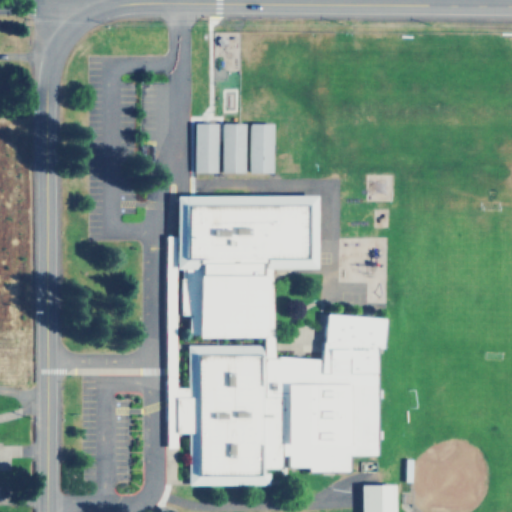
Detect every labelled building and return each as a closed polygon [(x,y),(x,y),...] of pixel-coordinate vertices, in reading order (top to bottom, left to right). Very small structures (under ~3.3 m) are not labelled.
[(246,124),(267,123),(269,172),(248,173),(246,124)] [(189,124),(211,124),(213,174),(191,175),(189,124)] [(216,124),(239,124),(242,173),(219,174),(216,124)] [(318,359),(323,312),(382,320),(378,358),(379,458),(349,459),(349,470),(267,471),(267,486),(183,487),(182,435),(173,435),(173,449),(162,449),(160,235),(171,235),(172,389),(182,388),(181,271),(175,272),(174,199),(314,198),(315,272),(271,272),(272,359),(318,359)] [(356,511),(391,511),(391,483),(356,483),(356,511)]
